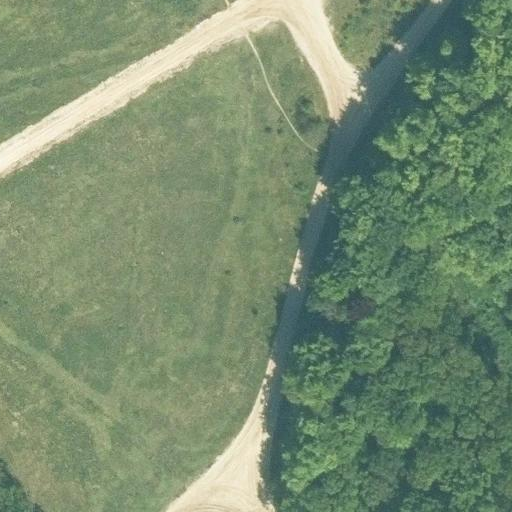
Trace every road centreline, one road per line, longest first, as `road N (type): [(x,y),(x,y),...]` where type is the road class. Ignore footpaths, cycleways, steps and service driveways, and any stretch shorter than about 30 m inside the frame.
road 1 (track): [(244,511),(216,480),(262,418),(322,193),(360,112),(292,0)]
road 2 (track): [(263,0),(0,159)]
road 3 (track): [(360,112),(440,0)]
